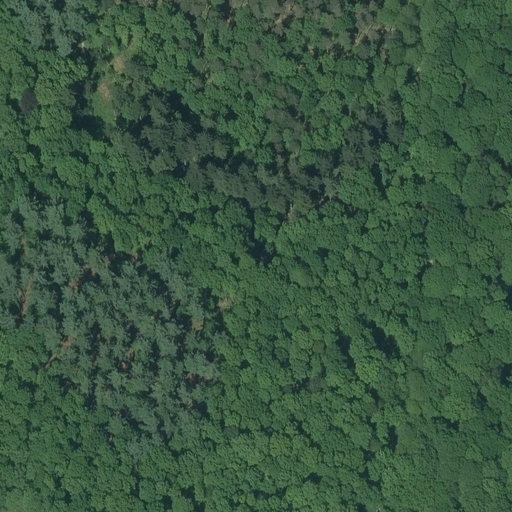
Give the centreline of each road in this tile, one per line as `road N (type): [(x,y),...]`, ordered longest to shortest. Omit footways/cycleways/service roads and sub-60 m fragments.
road 1 (unclassified): [(379,511),(425,308),(424,0)]
road 2 (unknown): [(450,350),(421,343),(323,383),(231,393),(124,447),(0,404)]
road 3 (unknown): [(459,0),(435,85),(450,350)]
